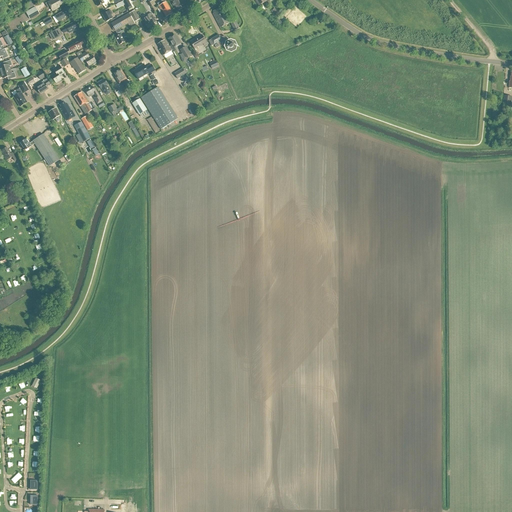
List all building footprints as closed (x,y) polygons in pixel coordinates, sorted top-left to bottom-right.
[(26,0),(26,1),(26,2),(24,3),(27,10),(37,4),(34,0),(26,0)] [(64,4),(62,0),(53,0),(46,4),(48,7),(50,6),(52,11),(59,8),(59,7),(64,4)] [(130,0),(125,0),(123,1),(124,3),(128,12),(134,8),(130,0)] [(163,0),(157,4),(159,6),(161,10),(162,9),(166,17),(173,14),(165,0),(163,0)] [(187,6),(184,0),(170,0),(174,7),(175,6),(178,11),(187,6)] [(36,7),(26,12),(30,20),(40,14),(36,7)] [(223,13),(221,8),(213,12),(214,13),(213,14),(220,28),(230,23),(225,13),(223,13)] [(65,17),(70,14),(68,10),(64,13),(64,12),(56,16),(59,22),(65,18),(65,17)] [(111,14),(112,13),(111,10),(102,15),(106,22),(113,18),(111,14)] [(134,11),(130,14),(134,22),(139,20),(134,11)] [(130,27),(135,24),(129,14),(112,24),(116,31),(128,24),(130,27)] [(142,20),(145,24),(148,29),(155,25),(154,23),(156,22),(152,15),(149,17),(148,17),(142,20)] [(240,28),(236,21),(231,24),(235,31),(240,28)] [(78,29),(75,23),(70,25),(66,27),(62,29),(64,33),(68,31),(70,33),(78,29)] [(55,39),(63,35),(59,29),(52,33),(55,39)] [(124,38),(127,37),(123,31),(117,34),(118,36),(115,38),(116,39),(119,45),(126,42),(124,38)] [(207,44),(202,35),(190,42),(195,49),(203,44),(204,46),(207,44)] [(211,40),(209,41),(211,46),(214,45),(222,40),(219,35),(211,40)] [(177,50),(175,47),(181,44),(177,38),(176,38),(175,36),(169,39),(171,41),(170,41),(172,45),(170,46),(174,52),(177,50)] [(84,40),(83,39),(79,42),(78,42),(68,47),(70,51),(77,48),(77,49),(81,47),(81,46),(86,43),(85,43),(86,42),(84,40)] [(167,46),(165,40),(158,44),(161,50),(160,50),(163,56),(172,51),(170,47),(170,48),(168,45),(167,46)] [(186,46),(180,50),(182,54),(180,55),(183,59),(186,57),(187,59),(192,56),(186,46)] [(2,50),(0,51),(0,57),(2,57),(3,60),(9,57),(7,54),(4,55),(2,50)] [(67,50),(59,55),(61,61),(70,56),(67,50)] [(87,52),(82,55),(80,51),(76,54),(78,57),(82,63),(85,60),(89,66),(93,64),(93,65),(96,63),(96,62),(96,61),(92,55),(90,57),(87,52)] [(70,64),(66,58),(61,62),(64,68),(70,64)] [(85,70),(78,58),(70,63),(74,68),(75,67),(79,74),(85,70)] [(0,67),(0,68),(1,73),(11,70),(9,67),(12,66),(11,61),(5,62),(6,65),(0,67)] [(210,64),(212,69),(219,66),(216,61),(210,64)] [(146,68),(144,64),(139,67),(139,68),(133,72),(138,79),(149,73),(149,74),(155,71),(152,65),(146,68)] [(60,77),(65,74),(59,65),(54,68),(56,72),(51,75),(57,84),(62,81),(60,77)] [(174,74),(178,79),(186,74),(183,68),(174,74)] [(127,79),(121,69),(114,74),(116,77),(115,78),(119,84),(122,82),(126,88),(130,86),(126,80),(127,79)] [(11,70),(1,73),(3,79),(9,77),(10,80),(16,78),(14,73),(12,73),(11,70)] [(37,75),(40,80),(45,77),(42,72),(37,75)] [(47,79),(42,82),(39,84),(40,86),(36,88),(40,95),(49,89),(47,86),(50,85),(47,79)] [(101,90),(102,89),(105,94),(108,95),(110,93),(111,91),(107,86),(108,85),(105,79),(97,83),(101,90)] [(29,90),(24,83),(19,86),(20,88),(16,91),(18,94),(14,97),(20,107),(27,103),(21,94),(23,93),(23,94),(29,90)] [(95,88),(93,88),(92,86),(85,90),(89,98),(94,95),(96,97),(94,98),(97,105),(103,102),(96,91),(95,88)] [(161,130),(178,119),(158,87),(141,98),(161,130)] [(89,103),(82,92),(74,97),(80,107),(85,115),(92,111),(88,104),(89,103)] [(504,96),(503,104),(511,105),(511,96),(504,96)] [(132,104),(139,115),(147,110),(138,97),(134,99),(135,102),(132,104)] [(67,121),(75,116),(72,110),(71,111),(67,104),(66,105),(65,103),(60,105),(64,112),(62,113),(67,121)] [(114,104),(108,108),(110,113),(117,110),(114,104)] [(60,116),(55,109),(49,113),(53,120),(55,119),(57,122),(61,120),(59,117),(60,116)] [(82,120),(86,128),(90,126),(87,119),(86,118),(82,120)] [(91,138),(82,122),(74,126),(83,142),(91,138)] [(60,160),(44,135),(33,141),(34,141),(30,144),(27,139),(20,143),(25,151),(32,146),(31,146),(35,144),(50,166),(60,160)] [(11,154),(7,147),(1,151),(7,161),(12,158),(15,161),(18,160),(13,152),(11,154)]
